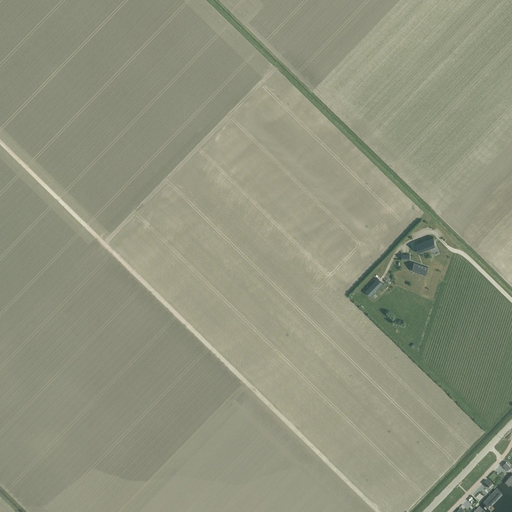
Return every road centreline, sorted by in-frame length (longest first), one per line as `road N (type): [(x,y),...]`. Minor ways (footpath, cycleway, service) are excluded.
road 1 (track): [(378,511),(0,141)]
road 2 (unknown): [(511,298),(431,230),(414,238)]
road 3 (unclassified): [(511,423),(426,511)]
